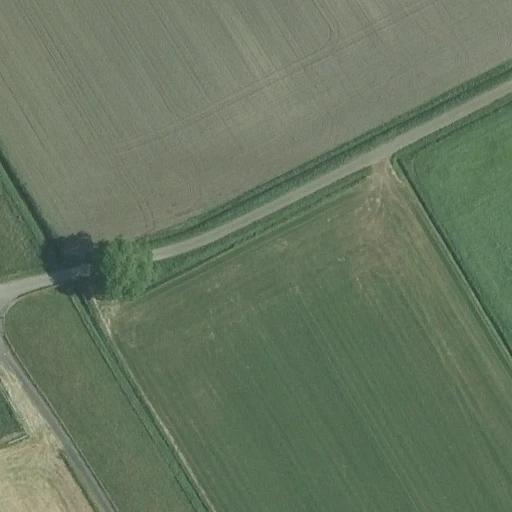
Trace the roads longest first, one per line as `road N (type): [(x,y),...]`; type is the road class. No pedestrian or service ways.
road 1 (track): [(0,296),(188,252),(511,92)]
road 2 (track): [(110,511),(0,345)]
